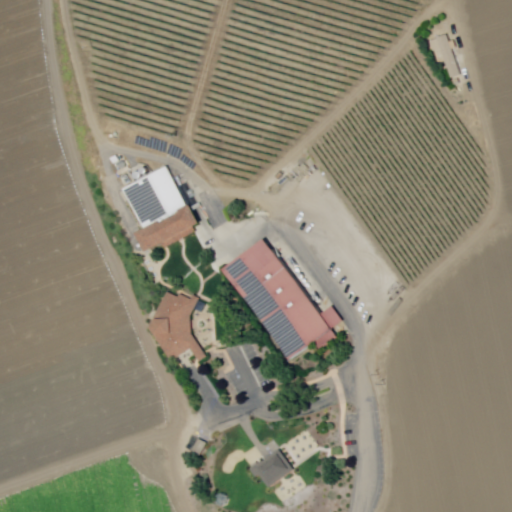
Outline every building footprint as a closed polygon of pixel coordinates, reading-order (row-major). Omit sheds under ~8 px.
[(448,34),(462,75),(453,78),(440,37),(448,34)] [(201,224),(194,228),(197,232),(165,249),(163,244),(148,252),(138,234),(147,229),(126,189),(168,167),(189,206),(191,205),(201,224)] [(290,360),(224,270),(266,239),(321,315),(333,306),(344,321),(332,330),(339,338),(321,352),(314,343),(290,360)] [(170,293),(180,298),(182,294),(193,300),(195,296),(201,299),(193,317),(194,336),(209,357),(201,363),(193,350),(174,362),(151,328),(170,293)] [(208,444),(202,456),(193,452),(200,439),(208,444)] [(281,451),(296,471),(270,489),(260,475),(258,476),(251,467),(262,460),(264,463),(281,451)]
